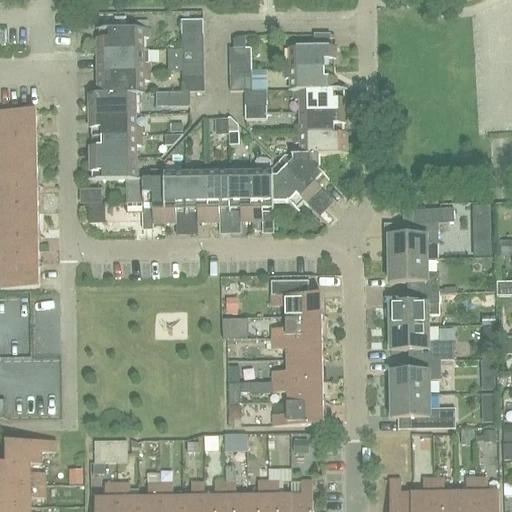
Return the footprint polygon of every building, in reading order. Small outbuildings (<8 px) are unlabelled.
[(180,37),(201,37),(201,22),(179,23),(180,37)] [(100,53),(138,52),(138,39),(147,39),(147,29),(100,30),(100,53)] [(201,51),(201,37),(180,37),(180,51),(201,51)] [(229,50),(229,64),(251,64),(251,49),(229,50)] [(284,71),(332,71),(331,49),(293,49),(293,62),(284,62),(284,71)] [(180,51),(180,65),(202,65),(201,51),(180,51)] [(138,52),(100,53),(101,74),(148,73),(147,52),(138,52)] [(229,64),(229,79),(251,79),(251,64),(229,64)] [(180,65),(180,80),(202,80),(202,65),(180,65)] [(332,71),(284,71),(285,81),(294,81),(294,92),(332,92),(332,71)] [(101,95),(139,95),(139,82),(148,82),(148,73),(101,74),(101,95)] [(252,92),(251,79),(229,79),(229,93),(244,93),(252,92)] [(180,80),(180,94),(188,94),(202,94),(202,80),(180,80)] [(244,93),(244,107),(266,107),(266,92),(252,92),(244,93)] [(341,92),(332,92),(294,92),(294,103),(303,103),(303,114),(341,113),(341,92)] [(166,94),(166,95),(166,109),(188,109),(188,94),(180,94),(166,94)] [(92,116),(130,116),(130,104),(139,104),(139,95),(101,95),(92,95),(92,116)] [(244,107),(245,119),(245,122),(267,121),(266,107),(244,107)] [(0,138),(37,138),(37,113),(0,113),(0,138)] [(341,113),(303,114),(303,127),(294,127),(295,136),(341,136),(341,113)] [(93,139),(140,138),(140,129),(131,129),(130,116),(92,116),(93,139)] [(183,134),(182,126),(170,126),(170,134),(183,134)] [(341,136),(295,136),(295,146),(304,146),(304,158),(319,158),(342,158),(341,136)] [(182,137),(165,137),(165,147),(172,147),(182,137)] [(0,164),(37,164),(37,138),(0,138),(0,164)] [(93,160),(131,160),(131,147),(140,147),(140,138),(93,139),(93,160)] [(290,175),(309,194),(325,178),(319,173),(319,158),(304,158),(285,158),(279,165),(290,175)] [(140,182),(140,181),(140,172),(131,172),(131,160),(93,160),(93,183),(125,182),(125,181),(140,182)] [(0,189),(38,189),(37,164),(0,164),(0,189)] [(272,171),(273,205),(288,204),(294,210),(309,194),(290,175),(279,165),(273,171),(272,171)] [(207,171),(207,224),(219,223),(219,210),(229,210),(228,170),(228,178),(207,178),(207,171)] [(228,170),(229,210),(240,210),(240,223),(250,223),(250,170),(228,170)] [(250,223),(262,223),(262,210),(273,210),(273,205),(272,171),(251,171),(251,170),(250,170),(250,223)] [(165,179),(165,224),(176,224),(176,211),(185,210),(185,171),(185,179),(165,179)] [(185,171),(185,210),(196,210),(196,224),(207,224),(207,171),(185,171)] [(125,181),(125,182),(125,204),(126,204),(126,216),(144,215),(144,203),(152,203),(152,224),(165,224),(165,179),(165,172),(151,172),(151,181),(140,181),(140,182),(125,181)] [(339,188),(334,197),(349,205),(354,196),(339,188)] [(0,215),(38,214),(38,189),(0,189),(0,215)] [(102,206),(90,207),(90,225),(102,224),(102,206)] [(388,237),(388,261),(427,261),(427,246),(438,246),(438,225),(455,224),(454,210),(413,212),(413,237),(388,237)] [(0,240),(39,240),(38,214),(0,215),(0,240)] [(0,265),(39,265),(39,240),(0,240),(0,265)] [(413,285),(413,296),(439,295),(439,275),(427,275),(427,261),(388,261),(388,285),(413,285)] [(0,291),(40,291),(39,265),(0,265),(0,291)] [(270,284),(270,297),(271,309),(285,308),(285,319),(321,319),(321,297),(309,297),(308,283),(270,284)] [(389,322),(389,330),(428,329),(428,314),(439,314),(439,295),(413,296),(413,306),(389,306),(389,309),(385,313),(385,319),(389,322)] [(321,319),(285,319),(285,330),(271,330),(271,341),(322,341),(321,319)] [(414,352),(414,363),(440,363),(440,362),(454,362),(454,343),(428,343),(428,329),(389,330),(390,353),(414,352)] [(322,341),(271,341),(271,352),(285,351),(285,362),(322,362),(322,341)] [(322,362),(285,362),(286,373),(271,373),(272,384),(322,384),(322,362)] [(390,374),(390,397),(429,397),(429,382),(440,382),(440,363),(414,363),(414,374),(390,374)] [(322,384),(272,384),(272,395),(286,395),(286,406),(322,406),(322,384)] [(240,406),(240,385),(228,385),(228,406),(240,406)] [(415,432),(454,431),(455,431),(455,411),(429,411),(429,397),(390,397),(391,421),(415,421),(415,432)] [(322,406),(286,406),(286,417),(272,417),(272,428),(322,428),(322,406)] [(6,444),(6,466),(30,466),(42,466),(41,454),(55,454),(55,443),(6,444)] [(94,465),(127,465),(126,443),(94,443),(94,465)] [(0,465),(0,487),(45,487),(45,475),(30,476),(30,466),(6,466),(0,465)] [(105,466),(93,466),(92,476),(105,476),(105,466)] [(433,511),(433,480),(422,481),(422,495),(411,495),(411,511),(433,511)] [(455,511),(455,494),(444,494),(443,480),(433,480),(433,511),(455,511)] [(477,511),(477,480),(466,480),(466,494),(455,494),(455,511),(477,511)] [(498,511),(499,494),(487,494),(487,480),(477,480),(477,511),(498,511)] [(411,511),(411,495),(401,495),(400,481),(389,481),(389,511),(411,511)] [(290,497),(290,511),(312,511),(312,482),(301,482),(301,497),(290,497)] [(247,511),(247,497),(236,497),(235,483),(225,484),(225,511),(247,511)] [(268,511),(268,483),(257,483),(257,497),(247,497),(247,511),(268,511)] [(290,511),(290,497),(279,497),(279,483),(268,483),(268,511),(290,511)] [(160,485),(160,511),(182,511),(182,498),(173,498),(173,484),(160,485)] [(203,511),(204,498),(203,484),(191,484),(191,498),(182,498),(182,511),(203,511)] [(204,498),(203,511),(225,511),(225,484),(214,484),(215,498),(204,498)] [(116,511),(117,485),(104,486),(104,499),(95,499),(95,511),(116,511)] [(117,485),(116,511),(138,511),(138,499),(129,499),(129,485),(117,485)] [(138,499),(138,511),(160,511),(160,485),(148,485),(148,499),(138,499)] [(0,487),(0,509),(31,509),(31,500),(45,500),(45,487),(0,487)]
